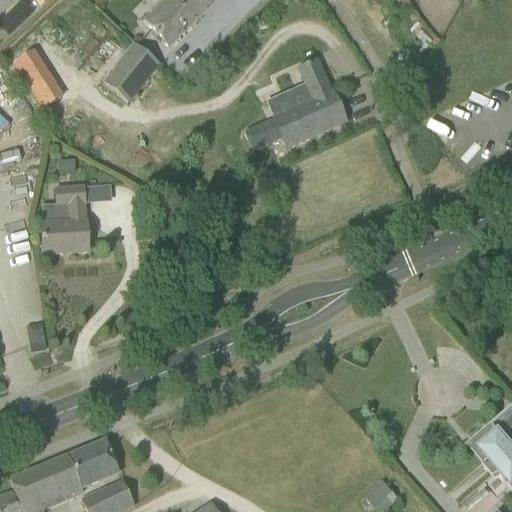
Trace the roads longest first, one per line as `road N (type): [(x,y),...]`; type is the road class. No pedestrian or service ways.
road 1 (tertiary): [(0,437),(247,335)]
road 2 (tertiary): [(350,290),(511,218)]
